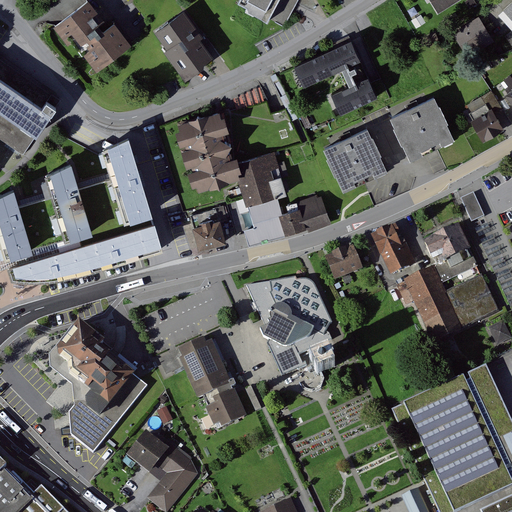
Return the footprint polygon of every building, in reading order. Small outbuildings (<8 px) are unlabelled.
[(97,0),(94,0),(58,29),(96,76),(134,47),(97,0)] [(287,26),(300,0),(243,0),(241,4),(250,8),(248,11),(271,23),(273,18),(287,26)] [(463,0),(434,0),(443,13),(463,0)] [(189,13),(158,34),(189,80),(220,59),(189,13)] [(494,40),(480,18),(457,34),(471,56),(494,40)] [(318,59),(343,109),(393,84),(385,67),(377,71),(360,38),(318,59)] [(47,101),(0,67),(0,133),(28,153),(65,99),(53,91),(47,101)] [(261,85),(236,95),(242,109),(267,100),(261,85)] [(460,138),(438,93),(393,115),(415,160),(438,150),(460,138)] [(245,175),(223,107),(179,121),(200,189),(245,175)] [(507,130),(494,107),(474,118),(488,141),(507,130)] [(393,170),(370,123),(327,144),(349,191),(365,184),(393,170)] [(54,195),(22,206),(16,185),(0,191),(0,232),(11,264),(15,277),(50,275),(86,271),(124,260),(160,247),(152,221),(150,214),(127,135),(110,143),(105,145),(114,176),(83,186),(75,159),(52,169),(47,171),(54,195)] [(249,205),(252,204),(258,225),(248,228),(252,243),(290,232),(284,211),(279,196),(289,193),(277,150),(242,160),(247,176),(241,178),(249,205)] [(476,192),(464,198),(474,222),(487,216),(476,192)] [(290,232),(310,226),(311,229),(333,221),(323,195),(302,203),(302,205),(284,211),(290,232)] [(224,217),(196,224),(202,248),(230,241),(224,217)] [(398,223),(373,234),(391,274),(416,263),(398,223)] [(465,223),(427,241),(447,282),(484,264),(465,223)] [(358,243),(328,256),(339,281),(369,268),(358,243)] [(448,292),(436,267),(407,280),(437,342),(465,329),(448,292)] [(448,292),(465,329),(503,311),(485,275),(448,292)] [(271,282),(247,286),(266,328),(263,330),(266,338),(270,340),(268,344),(282,374),(304,364),(300,356),(333,340),(328,331),(332,323),(315,284),(312,282),(309,281),(305,281),(297,281),(296,279),(271,282)] [(511,338),(511,331),(506,320),(492,327),(500,344),(511,338)] [(78,328),(60,349),(55,351),(51,356),(50,368),(72,386),(75,407),(69,413),(71,430),(71,435),(71,436),(93,453),(149,387),(136,376),(113,356),(78,328)] [(203,395),(219,430),(249,417),(237,390),(233,392),(230,384),(236,381),(216,336),(179,352),(199,397),(203,395)] [(326,353),(313,359),(319,372),(332,366),(326,353)] [(511,511),(511,413),(489,365),(397,408),(446,511),(463,511),(481,504),(485,511),(511,511)] [(159,409),(163,422),(171,420),(167,406),(159,409)] [(166,511),(171,511),(202,473),(148,430),(127,457),(151,476),(159,465),(168,473),(149,498),(166,511)] [(0,474),(8,466),(0,457),(0,474)] [(0,511),(64,511),(71,505),(47,484),(38,494),(10,469),(0,477),(0,511)] [(430,511),(420,488),(402,496),(409,511),(430,511)] [(298,511),(294,499),(264,511),(298,511)]
